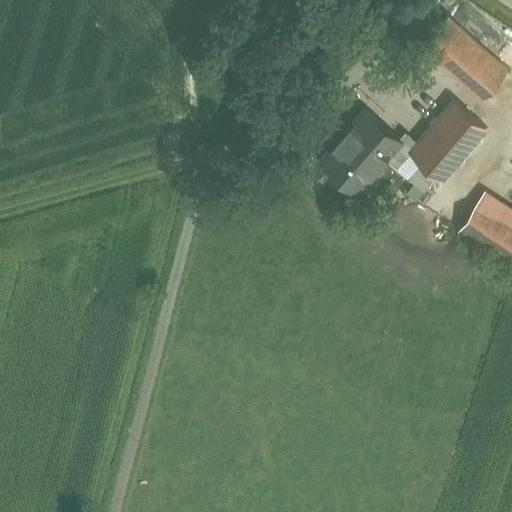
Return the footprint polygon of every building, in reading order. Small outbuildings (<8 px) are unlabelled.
[(508,67),(448,14),(421,44),(481,97),(508,67)] [(301,22),(290,35),(301,44),(312,32),(301,22)] [(416,143),(409,151),(441,179),(486,126),(455,99),(416,143)] [(365,109),(321,159),(356,190),(396,146),(407,156),(410,152),(409,151),(416,143),(405,133),(399,139),(365,109)] [(511,206),(483,188),(456,232),(505,263),(511,251),(511,206)]
